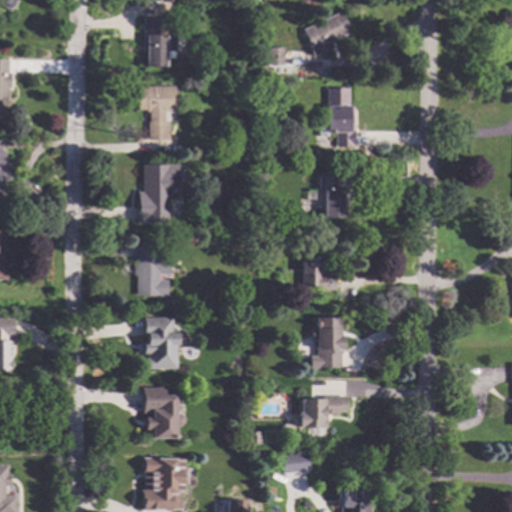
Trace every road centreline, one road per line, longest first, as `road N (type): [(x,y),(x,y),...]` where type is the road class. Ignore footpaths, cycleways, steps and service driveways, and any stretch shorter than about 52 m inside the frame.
road 1 (tertiary): [(428,0),(419,511)]
road 2 (residential): [(75,0),(73,511)]
